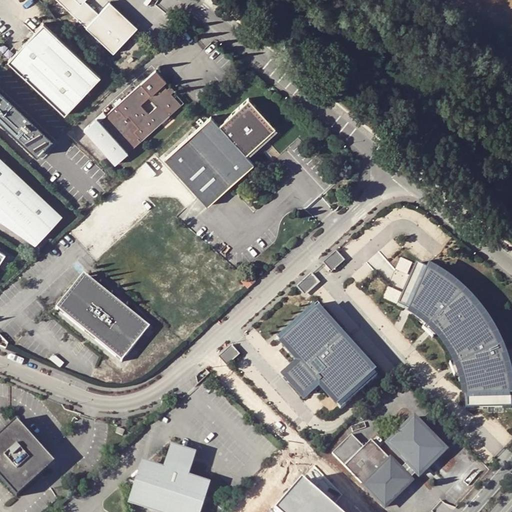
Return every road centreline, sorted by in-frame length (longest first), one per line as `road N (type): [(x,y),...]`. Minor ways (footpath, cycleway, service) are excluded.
road 1 (unclassified): [(396,172),(154,392),(121,403),(92,398),(0,364)]
road 2 (unclassified): [(396,172),(193,0)]
road 3 (unknown): [(84,511),(197,406),(182,368)]
road 4 (unclassified): [(511,261),(396,172)]
road 5 (unknown): [(19,511),(70,458),(92,398)]
